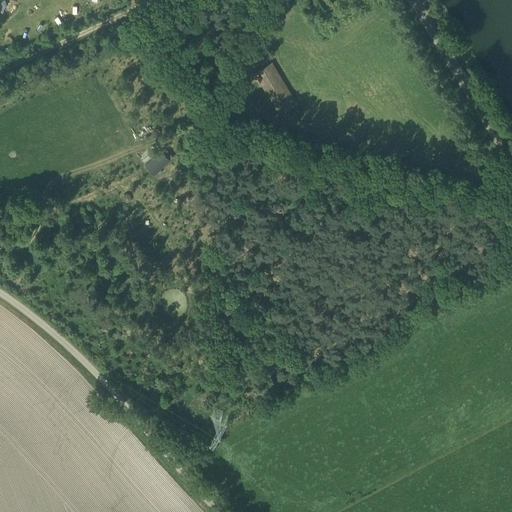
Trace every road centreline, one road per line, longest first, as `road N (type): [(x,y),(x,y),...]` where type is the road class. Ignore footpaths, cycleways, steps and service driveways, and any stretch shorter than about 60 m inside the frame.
road 1 (unclassified): [(218,511),(80,357),(0,292)]
road 2 (unclassified): [(511,168),(412,0)]
road 3 (track): [(156,0),(0,70)]
